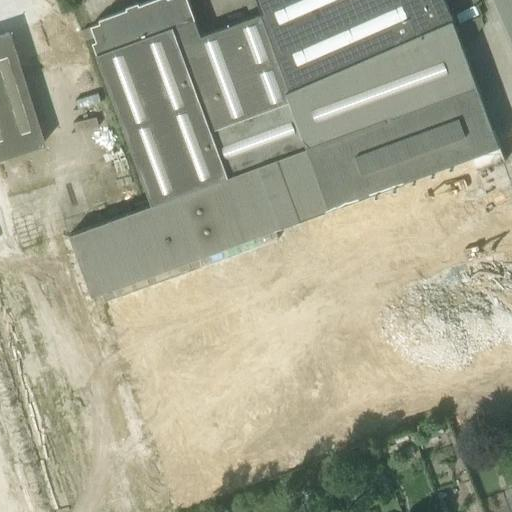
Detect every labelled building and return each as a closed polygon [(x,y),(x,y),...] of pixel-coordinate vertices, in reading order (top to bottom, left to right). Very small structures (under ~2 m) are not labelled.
[(92,295),(101,292),(266,243),(262,232),(329,208),(329,206),(399,183),(471,156),(476,170),(500,161),(500,162),(505,161),(453,18),(452,17),(386,45),(289,87),(263,12),(262,12),(201,35),(188,0),(158,0),(140,7),(139,4),(127,8),(128,11),(91,25),(97,40),(93,41),(153,203),(69,233),(92,295)] [(257,0),(262,12),(263,12),(289,87),(386,45),(452,17),(444,0),(257,0)] [(58,4),(61,14),(71,11),(68,1),(58,4)] [(0,156),(46,145),(18,29),(0,33),(0,156)] [(406,434),(393,438),(395,444),(408,439),(406,434)] [(341,459),(347,473),(364,466),(359,452),(341,459)] [(240,495),(227,501),(230,509),(244,503),(240,495)]
